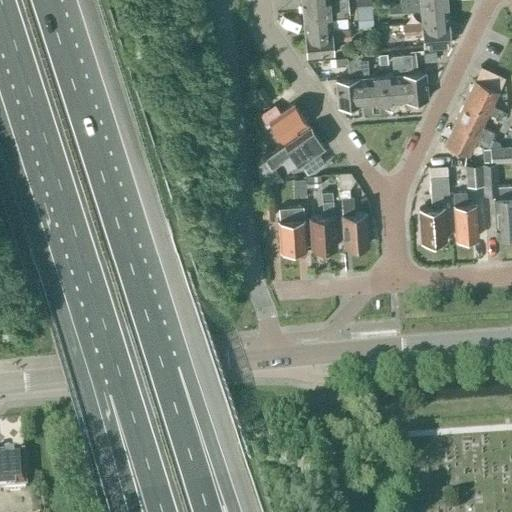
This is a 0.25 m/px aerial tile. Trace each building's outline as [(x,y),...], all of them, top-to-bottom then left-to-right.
[(300,0),(301,10),(347,6),(346,0),(300,0)] [(420,22),(448,20),(445,0),(420,0),(400,2),(401,11),(419,10),(420,22)] [(374,27),(371,5),(356,6),(358,28),(374,27)] [(331,30),(329,18),(348,16),(347,6),(301,10),(303,33),(331,30)] [(448,20),(420,22),(402,24),(403,34),(421,32),(422,45),(450,43),(448,20)] [(350,38),(349,29),(349,28),(347,29),(331,30),(303,33),(305,55),(333,53),(332,40),(350,38)] [(438,61),(437,51),(424,52),(424,62),(438,61)] [(401,54),(404,100),(427,98),(425,71),(411,72),(409,53),(401,54)] [(382,102),(404,100),(401,54),(390,55),(392,74),(380,75),(382,102)] [(382,102),(380,75),(367,76),(365,57),(356,58),(359,104),(382,102)] [(337,106),(359,104),(356,58),(346,59),(347,77),(334,79),(337,106)] [(464,100),(475,106),(499,118),(503,111),(490,104),(497,90),(474,79),(464,100)] [(263,110),(273,103),(262,86),(252,93),(263,110)] [(490,138),(491,137),(493,132),(480,126),(487,112),(475,106),(464,100),(454,121),(490,138)] [(307,123),(292,103),(279,112),(274,104),(258,115),(263,122),(262,123),(265,126),(269,123),(281,141),(307,123)] [(487,145),(490,138),(454,121),(443,143),(467,155),(475,139),(487,145)] [(298,164),(324,147),(308,125),(283,143),(283,144),(257,164),(263,172),(269,167),(270,168),(290,153),(298,164)] [(490,138),(487,144),(490,146),(484,146),(484,159),(491,158),(492,160),(511,159),(511,143),(500,144),(500,140),(491,137),(490,138)] [(482,185),(481,185),(482,195),(492,194),(495,235),(511,234),(511,185),(496,186),(494,163),(480,164),(482,185)] [(466,186),(481,185),(482,185),(480,164),(464,165),(466,186)] [(442,206),(441,192),(448,192),(446,175),(429,176),(430,200),(432,200),(433,207),(418,208),(420,241),(429,240),(432,242),(437,242),(439,239),(445,239),(442,206)] [(306,186),(320,185),(319,176),(305,177),(306,186)] [(311,248),(335,246),(331,190),(321,191),(322,214),(308,215),(311,248)] [(465,205),(464,191),(452,192),(455,238),(460,238),(462,240),(468,240),(470,237),(477,237),(475,204),(465,205)] [(261,217),(273,216),(272,192),(260,192),(261,217)] [(353,213),(351,196),(340,196),(342,214),(341,214),(343,246),(353,245),(355,247),(361,247),(362,244),(367,244),(366,213),(353,213)] [(280,250),(305,249),(302,207),(277,208),(278,220),(277,220),(280,250)] [(0,457),(0,493),(24,492),(22,456),(0,457)]
